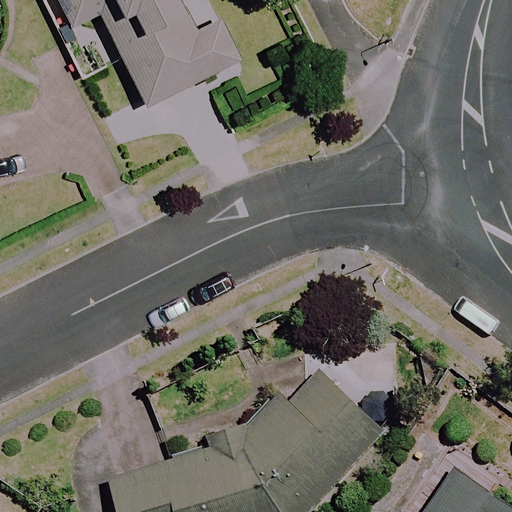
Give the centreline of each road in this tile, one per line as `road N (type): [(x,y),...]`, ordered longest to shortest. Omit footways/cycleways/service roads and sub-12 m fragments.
road 1 (residential): [(488,203),(329,208),(266,220),(0,349)]
road 2 (residential): [(491,0),(474,81),(474,147),(488,203)]
